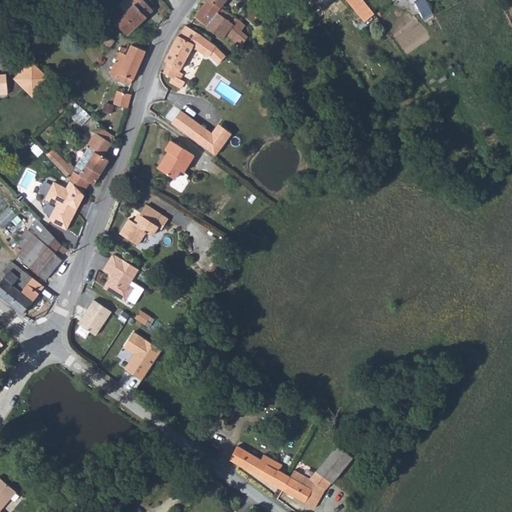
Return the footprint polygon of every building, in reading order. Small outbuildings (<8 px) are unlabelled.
[(166,0),(165,0),(136,0),(138,2),(134,5),(146,18),(166,0)] [(246,29),(221,9),(226,3),(232,7),(237,0),(209,0),(195,21),(221,42),(225,38),(239,51),(248,41),(241,35),(246,29)] [(362,10),(354,0),(337,0),(352,18),(362,10)] [(134,5),(116,20),(128,34),(146,18),(134,5)] [(185,28),(177,39),(168,64),(170,64),(163,82),(165,85),(169,87),(174,85),(182,90),(185,83),(179,80),(199,37),(185,28)] [(106,36),(100,44),(105,48),(112,40),(106,36)] [(206,45),(199,37),(193,51),(205,61),(209,61),(215,67),(223,59),(215,51),(206,45)] [(124,55),(117,53),(111,71),(132,79),(135,70),(143,53),(128,46),(124,55)] [(34,97),(51,78),(32,61),(15,80),(34,97)] [(129,99),(114,95),(111,107),(125,111),(129,99)] [(83,124),(91,114),(83,107),(75,117),(83,124)] [(179,117),(169,130),(189,144),(198,131),(179,117)] [(92,150),(77,175),(69,169),(64,177),(79,194),(85,184),(88,186),(105,159),(101,156),(108,142),(94,131),(85,145),(92,150)] [(210,140),(198,131),(189,144),(201,153),(210,140)] [(210,140),(201,153),(214,162),(230,140),(220,133),(214,142),(210,140)] [(85,145),(69,169),(77,175),(92,150),(85,145)] [(196,163),(173,148),(167,157),(171,161),(160,176),(175,186),(182,176),(186,178),(196,163)] [(0,225),(2,227),(16,214),(9,206),(0,214),(0,225)] [(62,249),(24,207),(19,213),(29,223),(25,229),(30,235),(12,259),(22,270),(41,284),(56,262),(49,258),(52,252),(57,256),(62,249)] [(147,220),(142,229),(133,224),(123,237),(141,249),(150,235),(158,240),(164,230),(159,227),(164,219),(150,210),(145,218),(147,220)] [(111,274),(103,288),(125,300),(143,269),(113,252),(103,269),(111,274)] [(9,266),(0,278),(0,284),(1,285),(6,290),(18,276),(9,266)] [(28,284),(18,276),(6,290),(13,298),(6,309),(19,320),(34,301),(40,293),(33,288),(27,295),(23,292),(28,284)] [(6,290),(0,297),(0,302),(6,309),(13,298),(6,290)] [(96,335),(113,309),(95,297),(77,323),(96,335)] [(134,353),(125,368),(144,379),(163,347),(134,330),(124,347),(134,353)] [(268,441),(258,461),(230,446),(223,459),(277,488),(284,474),(274,469),(276,464),(268,461),(276,445),(268,441)] [(284,474),(277,488),(307,504),(320,480),(346,457),(335,445),(304,477),(287,468),(284,474)] [(0,483),(0,500),(9,492),(0,483)]
